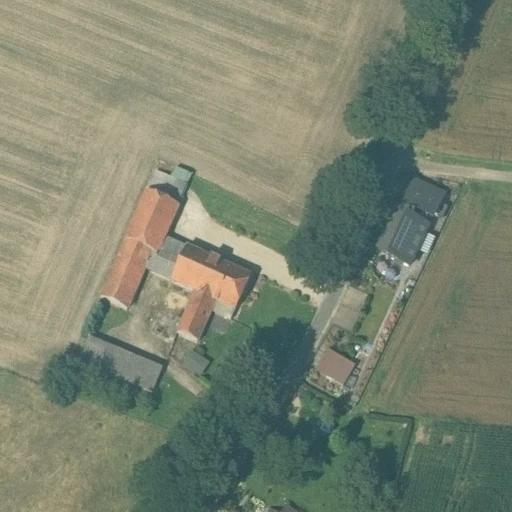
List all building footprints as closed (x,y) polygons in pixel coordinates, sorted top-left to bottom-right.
[(413,182),(401,209),(415,215),(434,224),(446,197),(413,182)] [(180,199),(147,186),(143,197),(175,211),(180,199)] [(143,197),(123,244),(150,255),(155,258),(164,237),(175,211),(143,197)] [(406,218),(413,221),(415,215),(401,209),(393,206),(372,252),(387,259),(406,218)] [(387,259),(386,262),(409,272),(430,228),(413,221),(406,218),(387,259)] [(164,237),(155,258),(150,255),(144,270),(171,282),(186,247),(164,237)] [(150,255),(123,244),(99,299),(126,311),(144,270),(150,255)] [(222,263),(186,247),(171,282),(200,295),(206,298),(222,263)] [(252,277),(222,263),(206,298),(219,304),(237,311),(252,277)] [(206,298),(200,295),(182,335),(201,344),(219,304),(206,298)] [(163,370),(88,341),(79,364),(154,393),(163,370)] [(190,353),(183,368),(203,377),(210,362),(190,353)] [(327,353),(316,374),(342,389),(353,368),(327,353)]
